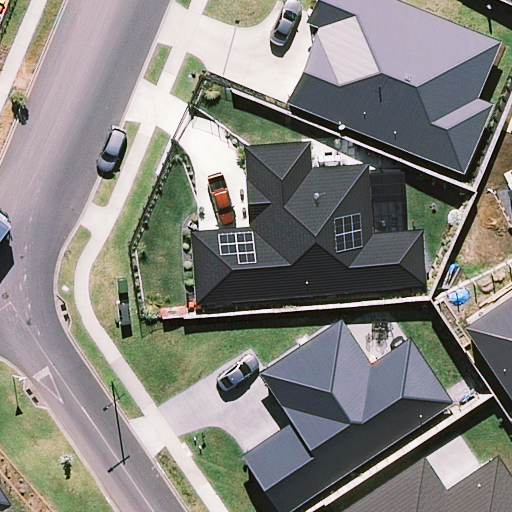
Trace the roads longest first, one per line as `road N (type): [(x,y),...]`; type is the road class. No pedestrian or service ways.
road 1 (residential): [(0,258),(52,177),(123,0)]
road 2 (residential): [(152,511),(0,282)]
